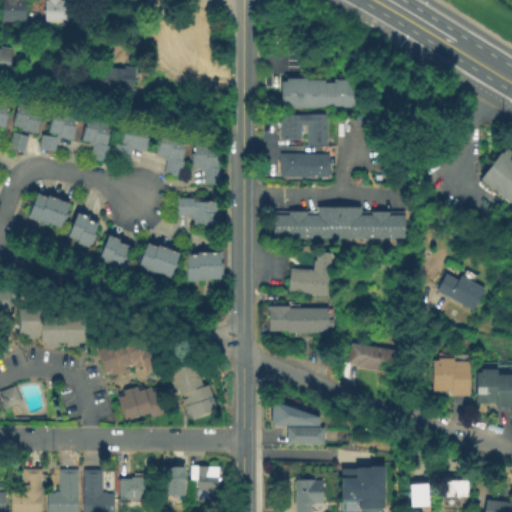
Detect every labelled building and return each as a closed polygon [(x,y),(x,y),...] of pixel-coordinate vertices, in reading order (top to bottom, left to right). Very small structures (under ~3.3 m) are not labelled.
[(24,0),(24,23),(0,22),(0,2),(4,2),(4,0),(24,0)] [(68,24),(42,24),(42,2),(47,2),(47,0),(60,0),(60,2),(69,2),(68,24)] [(186,0),(214,0),(213,7),(208,6),(206,15),(184,10),(186,0)] [(206,15),(214,16),(212,23),(207,22),(205,31),(183,27),(186,13),(184,12),(184,10),(206,15)] [(209,50),(210,44),(205,43),(207,32),(205,31),(183,27),(183,29),(185,29),(182,44),(209,50)] [(9,77),(0,75),(0,46),(13,48),(9,77)] [(131,90),(104,89),(105,82),(98,82),(99,68),(117,69),(118,66),(133,67),(131,90)] [(91,68),(89,89),(66,88),(67,67),(91,68)] [(39,79),(37,88),(23,85),(25,75),(39,79)] [(279,109),(279,83),(285,83),(285,79),(290,79),(291,108),(279,109)] [(290,79),(304,79),(304,82),(305,108),(291,108),(290,79)] [(327,84),(333,84),(333,80),(341,80),(341,108),(327,108),(327,84)] [(353,109),(341,109),(341,108),(341,80),(352,80),(353,109)] [(304,82),(316,81),(317,108),(305,108),(304,82)] [(316,81),(323,81),(323,84),(327,84),(327,108),(317,108),(316,81)] [(3,128),(0,127),(0,99),(8,101),(3,128)] [(22,131),(19,130),(19,127),(10,125),(15,103),(27,105),(22,131)] [(35,133),(22,131),(27,105),(40,108),(35,133)] [(59,137),(54,136),(55,132),(47,131),(51,110),(64,113),(59,137)] [(71,139),(59,137),(64,113),(76,115),(71,139)] [(92,143),(79,140),(85,113),(98,116),(97,120),(92,143)] [(298,115),(299,126),(299,141),(278,141),(277,115),(298,115)] [(324,145),(304,145),(304,125),(299,126),(298,115),(324,115),(324,145)] [(103,163),(88,159),(92,143),(97,120),(107,122),(105,131),(108,132),(104,146),(107,146),(103,163)] [(130,150),(127,163),(110,160),(113,142),(119,143),(122,125),(134,128),(130,150)] [(144,153),(130,150),(134,128),(148,130),(144,153)] [(165,159),(154,156),(161,130),(172,133),(171,136),(165,159)] [(26,137),(21,152),(6,148),(11,132),(26,137)] [(53,152),(37,149),(39,135),(56,138),(53,152)] [(178,178),(161,174),(165,159),(171,136),(184,139),(178,161),(182,162),(178,178)] [(202,168),(190,168),(190,141),(202,141),(202,145),(202,168)] [(219,184),(202,184),(202,168),(202,145),(214,145),(215,169),(219,169),(219,184)] [(511,207),(478,181),(498,153),(501,155),(505,149),(511,154),(511,156),(508,161),(511,163),(511,207)] [(278,177),(278,155),(300,155),(300,177),(278,177)] [(327,177),(300,177),(300,155),(327,155),(327,177)] [(38,221),(37,224),(26,219),(36,195),(47,200),(38,221)] [(49,225),(38,221),(47,200),(48,197),(59,201),(49,225)] [(192,216),(175,216),(174,199),(192,199),(192,203),(215,203),(215,215),(192,216)] [(70,206),(60,229),(49,225),(59,201),(70,206)] [(402,239),(271,239),(271,212),(315,212),(315,207),(359,208),(359,212),(402,212),(402,239)] [(77,242),(66,238),(77,214),(87,218),(86,222),(77,242)] [(192,231),(192,216),(215,215),(221,215),(221,230),(192,231)] [(97,226),(87,250),(75,245),(77,242),(86,222),(97,226)] [(108,264),(98,260),(107,237),(117,241),(116,244),(108,264)] [(118,272),(106,267),(108,264),(116,244),(127,249),(118,272)] [(148,271),(147,274),(136,270),(146,245),(156,249),(148,271)] [(159,275),(148,271),(156,249),(157,247),(168,251),(159,275)] [(179,255),(169,280),(159,275),(168,251),(179,255)] [(325,298),(285,292),(288,268),(311,271),(314,251),(331,253),(325,298)] [(209,281),(198,281),(197,257),(197,255),(208,254),(209,281)] [(219,254),(220,280),(209,281),(208,254),(219,254)] [(198,281),(198,284),(185,284),(184,257),(197,257),(198,281)] [(471,312),(435,291),(444,275),(456,282),(459,276),(483,290),(471,312)] [(286,332),(266,332),(266,307),(286,307),(286,309),(286,332)] [(83,349),(64,349),(64,344),(56,344),(56,350),(41,350),(41,335),(36,335),(36,340),(16,340),(16,309),(39,309),(39,316),(83,316),(83,349)] [(308,333),(286,333),(286,332),(286,309),(308,309),(308,333)] [(330,333),(308,333),(308,309),(330,309),(330,333)] [(110,379),(108,373),(102,376),(94,351),(132,338),(135,346),(147,342),(158,374),(144,379),(140,364),(135,365),(136,371),(110,379)] [(388,374),(349,368),(350,364),(345,363),(348,344),(392,351),(388,374)] [(468,397),(449,397),(449,392),(430,392),(430,362),(436,362),(436,358),(452,358),(452,362),(468,362),(468,397)] [(191,422),(188,415),(184,416),(179,402),(185,399),(182,394),(178,395),(176,390),(171,392),(166,378),(170,376),(168,370),(191,361),(201,387),(205,386),(216,412),(191,422)] [(511,408),(494,408),(494,404),(474,404),(474,373),(479,373),(479,369),(507,368),(507,375),(511,375),(511,408)] [(19,404),(3,410),(0,402),(0,391),(11,386),(19,404)] [(168,413),(148,420),(146,415),(123,423),(115,398),(120,396),(119,392),(135,387),(137,392),(149,388),(150,392),(161,388),(168,413)] [(318,419),(318,426),(271,426),(271,402),(318,419)] [(284,445),(285,428),(322,429),(322,445),(284,445)] [(382,465),(338,465),(339,500),(356,500),(356,507),(382,507),(382,465)] [(194,504),(194,481),(188,481),(188,467),(218,467),(218,504),(194,504)] [(39,511),(9,511),(9,494),(20,494),(19,470),(39,470),(39,511)] [(76,511),(45,511),(45,492),(56,493),(56,470),(76,470),(76,511)] [(182,490),(158,490),(159,470),(183,471),(182,490)] [(111,511),(81,511),(81,471),(100,471),(100,493),(111,493),(111,511)] [(143,505),(117,505),(117,472),(143,472),(143,505)] [(293,511),(293,481),(322,480),(322,505),(309,505),(309,511),(293,511)] [(465,499),(440,499),(440,480),(465,480),(465,499)] [(427,484),(427,509),(406,509),(405,484),(427,484)] [(511,504),(511,511),(481,511),(484,500),(511,504)]
